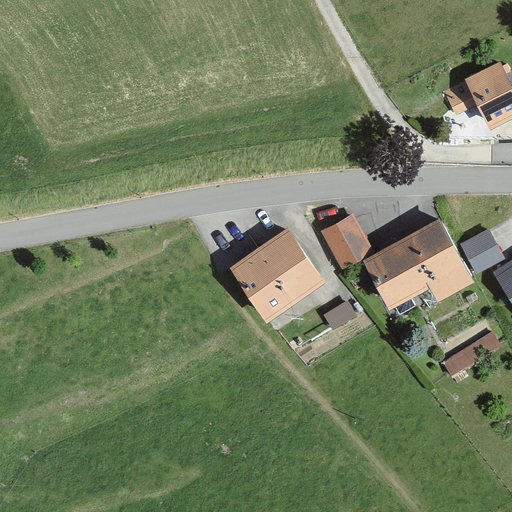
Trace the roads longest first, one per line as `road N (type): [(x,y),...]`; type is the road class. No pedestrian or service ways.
road 1 (residential): [(511,180),(395,179),(224,195),(0,236)]
road 2 (track): [(511,153),(430,152),(390,115),(328,0)]
